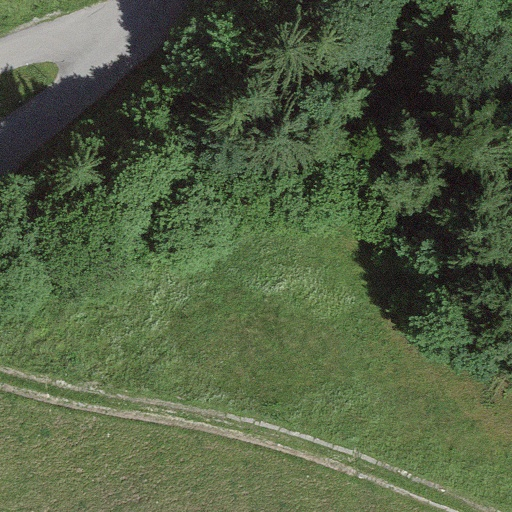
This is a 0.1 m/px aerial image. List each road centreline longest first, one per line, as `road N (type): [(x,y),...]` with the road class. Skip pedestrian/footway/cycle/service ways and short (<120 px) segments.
road 1 (track): [(478,511),(246,422),(0,373)]
road 2 (unclassified): [(0,151),(149,24),(160,0)]
